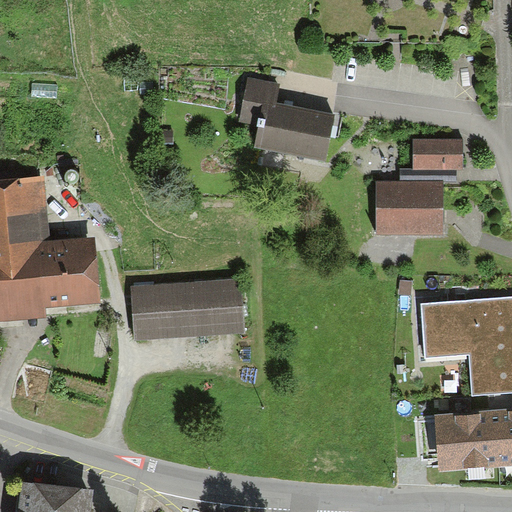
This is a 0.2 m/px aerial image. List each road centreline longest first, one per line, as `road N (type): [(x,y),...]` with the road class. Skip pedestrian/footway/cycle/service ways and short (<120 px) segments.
road 1 (residential): [(511,504),(308,494)]
road 2 (residential): [(173,484),(0,423)]
road 3 (residential): [(511,163),(501,0)]
road 4 (residential): [(308,494),(173,484)]
